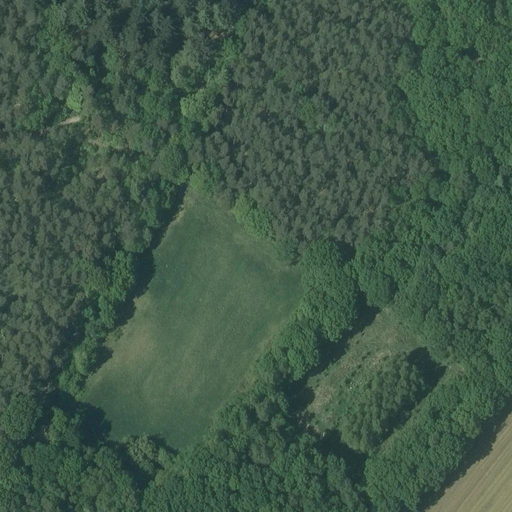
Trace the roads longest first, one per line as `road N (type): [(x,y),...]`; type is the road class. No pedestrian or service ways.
road 1 (track): [(118,131),(136,181),(88,314),(0,468)]
road 2 (track): [(204,0),(139,121),(118,131),(81,121),(0,147)]
road 3 (track): [(511,145),(419,80),(403,21),(379,0)]
road 4 (track): [(412,511),(511,387)]
